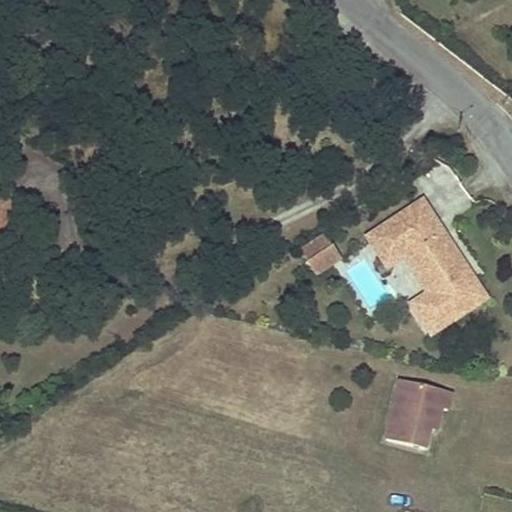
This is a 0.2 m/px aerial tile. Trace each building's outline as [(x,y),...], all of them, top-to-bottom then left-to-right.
[(0,142),(4,146),(9,141),(12,136),(0,125),(0,142)] [(0,256),(21,232),(7,220),(15,210),(0,198),(0,256)] [(470,270),(427,204),(395,225),(414,254),(407,259),(432,296),(416,307),(435,335),(488,299),(476,279),(469,284),(463,275),(470,270)] [(21,232),(29,223),(15,210),(7,220),(21,232)] [(414,254),(395,225),(372,240),(391,269),(407,259),(414,254)] [(320,278),(345,262),(336,249),(311,265),(320,278)] [(470,270),(463,275),(469,284),(476,279),(470,270)] [(430,427),(432,417),(435,408),(440,409),(446,411),(451,393),(401,381),(385,439),(423,449),(430,427)] [(432,417),(430,427),(435,429),(440,409),(435,408),(432,417)]
